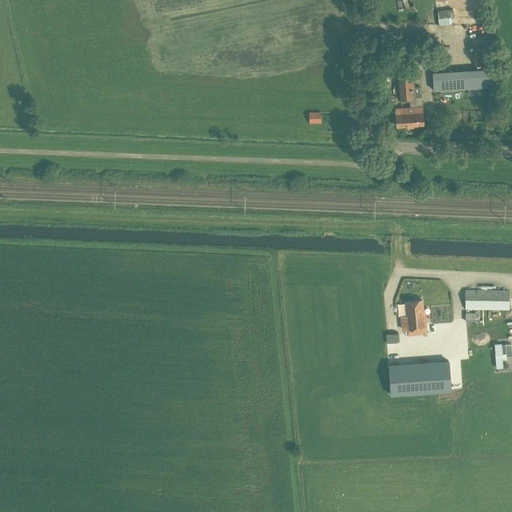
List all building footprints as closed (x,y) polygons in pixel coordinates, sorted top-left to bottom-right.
[(447,8),(437,9),(439,25),(449,24),(447,8)] [(385,65),(385,62),(375,63),(377,98),(388,97),(386,75),(388,74),(388,69),(386,69),(385,65)] [(493,69),(493,67),(482,68),(482,70),(445,72),(445,73),(433,74),(434,94),(446,93),(446,89),(499,86),(498,69),(493,69)] [(414,91),(413,73),(396,74),(398,98),(422,97),(422,91),(414,91)] [(422,106),(396,108),(397,126),(423,124),(422,106)] [(309,122),(321,122),(321,112),(309,112),(309,122)] [(508,308),(509,290),(466,289),(465,308),(508,308)] [(423,314),(422,300),(406,301),(407,315),(408,328),(425,327),(424,314),(423,314)] [(475,320),(475,313),(465,313),(465,321),(470,321),(470,320),(475,320)] [(382,323),(384,332),(394,330),(393,321),(382,323)] [(455,336),(406,340),(399,341),(398,333),(386,334),(387,360),(457,354),(455,336)] [(501,345),(501,343),(494,344),(496,368),(503,368),(502,359),(506,359),(506,356),(511,356),(511,344),(505,344),(505,345),(501,345)] [(448,360),(388,364),(391,394),(450,390),(448,360)]
